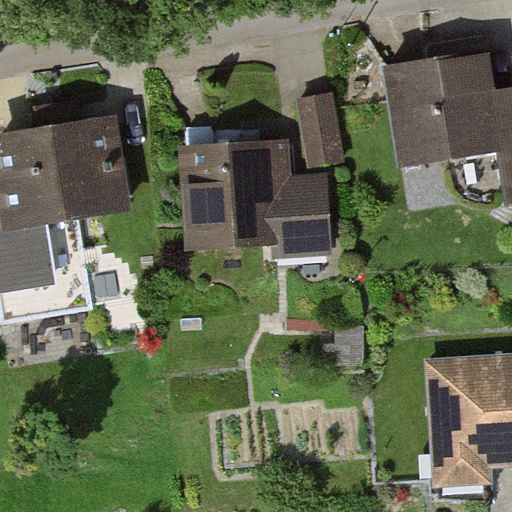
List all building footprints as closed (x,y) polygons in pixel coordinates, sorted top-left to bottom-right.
[(511,82),(508,58),(406,73),(420,166),(511,152),(511,82)] [(351,96),(314,100),(321,166),(359,162),(351,96)] [(140,212),(125,121),(7,141),(22,231),(140,212)] [(303,144),(201,149),(206,249),(296,245),(297,257),(351,255),(348,180),(305,182),(303,144)] [(202,277),(245,274),(243,250),(201,253),(202,277)] [(511,472),(511,357),(442,364),(453,494),(511,489),(511,484),(511,472)]
